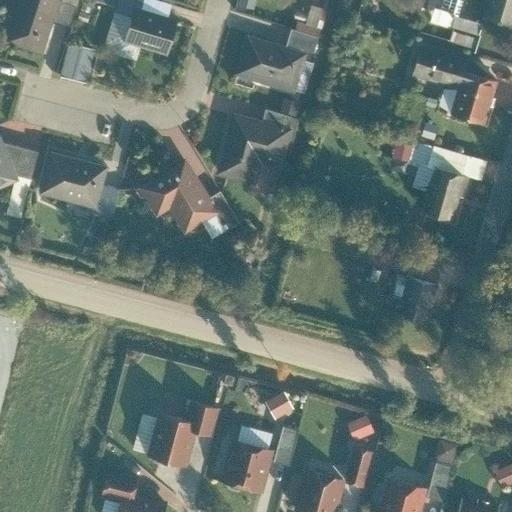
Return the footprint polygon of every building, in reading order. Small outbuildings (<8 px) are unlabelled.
[(48,50),(63,0),(21,0),(10,38),(48,50)] [(510,27),(511,19),(511,0),(435,0),(433,8),(450,13),(446,26),(470,34),(476,16),(510,27)] [(178,55),(188,18),(137,5),(128,42),(178,55)] [(313,53),(248,36),(237,77),(302,95),(313,53)] [(64,74),(93,78),(97,44),(69,40),(64,74)] [(480,125),(491,80),(475,76),(478,64),(412,47),(405,77),(453,88),(446,117),(480,125)] [(288,96),(283,109),(299,114),(303,100),(288,96)] [(302,129),(235,114),(221,174),(262,183),(266,164),(293,170),(302,129)] [(0,188),(23,179),(5,133),(0,135),(0,188)] [(397,155),(412,157),(414,140),(399,138),(397,155)] [(101,208),(113,165),(51,148),(39,191),(101,208)] [(225,211),(193,158),(142,187),(162,220),(177,211),(190,232),(225,211)] [(446,223),(461,177),(423,165),(407,210),(446,223)] [(376,256),(442,277),(446,262),(380,242),(376,256)] [(433,284),(401,277),(390,322),(422,329),(433,284)] [(289,388),(269,397),(276,415),(296,406),(289,388)] [(184,426),(157,419),(147,460),(182,469),(191,435),(208,440),(217,405),(191,399),(184,426)] [(349,421),(358,438),(378,428),(369,411),(349,421)] [(291,430),(275,426),(268,459),(284,462),(291,430)] [(441,436),(439,456),(457,458),(460,439),(441,436)] [(263,450),(225,440),(214,483),(252,493),(263,450)] [(369,454),(351,449),(343,482),(361,487),(369,454)] [(444,465),(428,461),(422,489),(420,498),(436,502),(444,465)] [(511,462),(498,467),(504,484),(511,481),(511,462)] [(134,477),(103,468),(95,494),(109,498),(105,511),(162,511),(165,503),(130,493),(134,477)] [(331,511),(338,479),(297,470),(288,511),(331,511)] [(422,489),(381,482),(375,511),(417,511),(420,498),(422,489)] [(499,511),(501,508),(455,499),(452,511),(499,511)]
